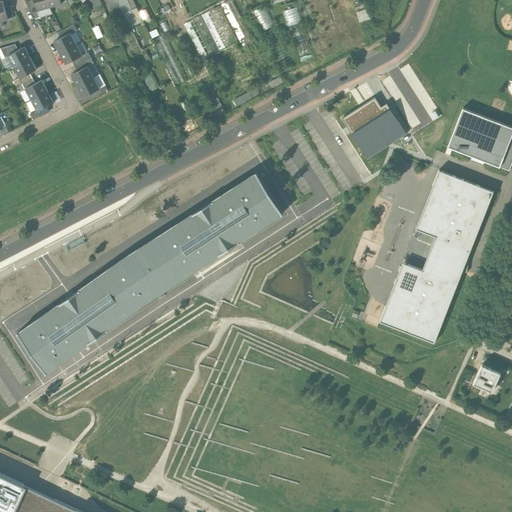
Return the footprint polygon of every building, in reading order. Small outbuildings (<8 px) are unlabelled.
[(33,0),(32,0),(26,2),(34,18),(39,17),(37,11),(33,0)] [(47,0),(33,0),(37,11),(49,7),(47,0)] [(116,0),(118,3),(123,14),(136,8),(132,0),(116,0)] [(273,79),(231,0),(230,0),(220,5),(262,85),(273,79)] [(240,0),(233,0),(274,79),(280,76),(240,0)] [(263,32),(276,26),(266,3),(252,8),(263,32)] [(14,17),(10,6),(5,8),(8,19),(14,17)] [(218,6),(183,25),(223,104),(259,85),(218,6)] [(284,11),(289,26),(304,20),(298,6),(284,11)] [(136,8),(123,14),(129,27),(143,20),(136,8)] [(357,12),(360,22),(370,18),(367,8),(357,12)] [(204,72),(180,26),(178,27),(169,10),(165,13),(173,30),(153,40),(176,86),(196,76),(177,39),(179,39),(198,75),(204,72)] [(163,33),(170,30),(166,22),(159,25),(163,33)] [(73,25),(57,33),(60,38),(70,33),(76,30),(73,25)] [(60,38),(53,42),(59,53),(76,44),(70,33),(60,38)] [(15,44),(0,48),(0,54),(2,59),(8,56),(18,50),(15,44)] [(76,44),(59,53),(65,64),(72,61),(82,56),(76,44)] [(18,50),(8,56),(14,67),(30,58),(24,47),(18,50)] [(82,56),(72,61),(75,66),(90,58),(88,53),(82,56)] [(125,55),(116,59),(118,63),(127,59),(125,55)] [(30,58),(14,67),(20,78),(36,69),(30,58)] [(90,58),(75,66),(77,72),(88,66),(93,63),(90,58)] [(77,72),(71,75),(77,86),(93,78),(88,66),(77,72)] [(280,76),(269,82),(272,88),(283,82),(280,76)] [(32,78),(17,87),(19,92),(25,89),(35,84),(32,78)] [(93,78),(77,86),(83,98),(99,89),(93,78)] [(35,84),(25,89),(31,100),(48,91),(42,80),(35,84)] [(255,88),(233,101),(236,106),(258,94),(255,88)] [(48,91),(31,100),(37,111),(46,107),(54,103),(48,91)] [(375,97),(342,118),(367,158),(406,134),(386,103),(381,107),(375,97)] [(494,97),(491,109),(503,113),(506,101),(494,97)] [(224,113),(216,99),(210,102),(214,109),(193,120),(197,127),(224,113)] [(37,111),(31,115),(33,120),(49,112),(46,107),(37,111)] [(511,135),(511,127),(463,108),(448,147),(500,167),(511,135)] [(0,130),(0,137),(9,133),(6,127),(0,130)] [(511,135),(500,167),(509,171),(511,163),(511,135)] [(494,191),(439,170),(433,185),(440,188),(438,193),(436,192),(421,231),(435,236),(422,270),(408,264),(392,303),(395,304),(393,308),(385,305),(379,321),(434,342),(494,191)] [(193,213),(122,259),(80,289),(79,289),(60,303),(18,333),(46,372),(88,342),(88,343),(108,329),(149,300),(219,254),(219,255),(239,242),(239,241),(283,213),(257,172),(213,201),(213,200),(193,213)] [(501,372),(482,364),(473,383),(492,391),(501,372)] [(82,511),(78,510),(52,498),(46,495),(40,492),(34,489),(27,486),(0,472),(0,511),(82,511)]
